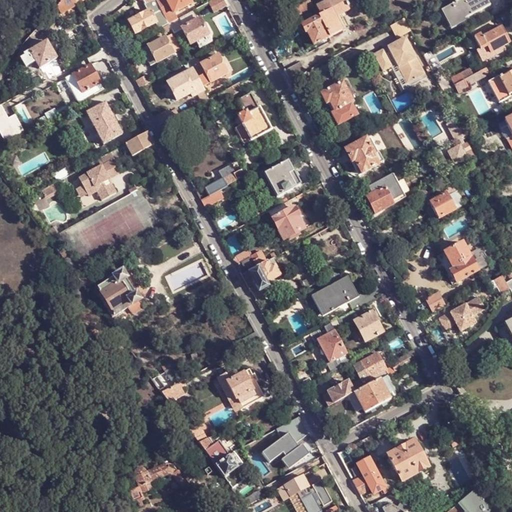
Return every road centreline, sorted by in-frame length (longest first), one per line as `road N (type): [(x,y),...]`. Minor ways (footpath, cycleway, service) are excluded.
road 1 (residential): [(237,0),(446,386),(327,451)]
road 2 (residential): [(118,0),(93,18),(327,451)]
